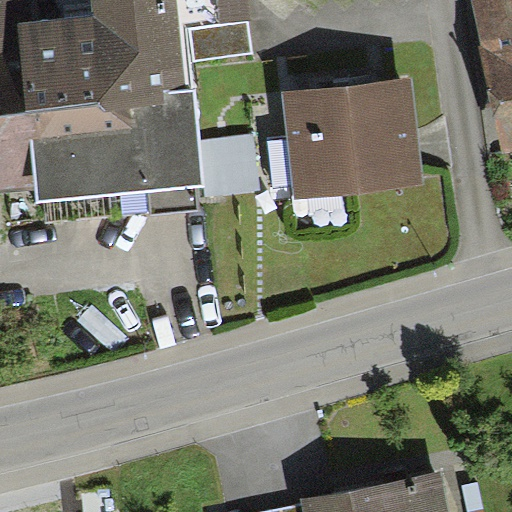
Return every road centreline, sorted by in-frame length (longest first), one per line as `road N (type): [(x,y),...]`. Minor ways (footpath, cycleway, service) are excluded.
road 1 (tertiary): [(481,307),(0,436)]
road 2 (residential): [(444,0),(481,307)]
